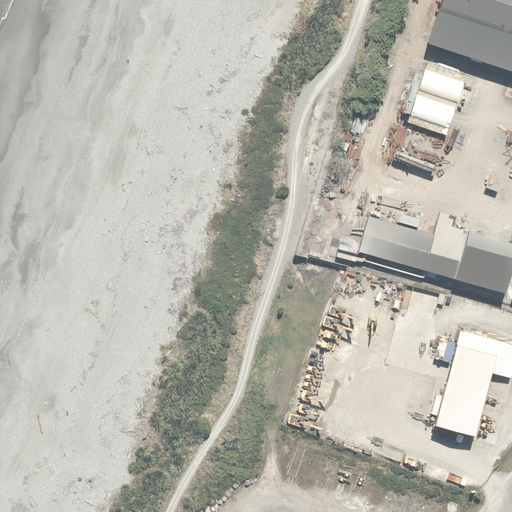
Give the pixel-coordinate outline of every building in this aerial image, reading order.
[(511,0),(443,0),(431,39),(511,65),(511,0)] [(469,80),(427,65),(407,120),(449,136),(469,80)] [(375,211),(365,247),(511,289),(511,283),(511,239),(455,223),(457,214),(441,210),(436,228),(375,211)] [(437,293),(410,288),(405,317),(416,319),(418,309),(434,312),(437,293)] [(511,344),(462,332),(438,425),(482,436),(498,371),(511,374),(511,344)]
